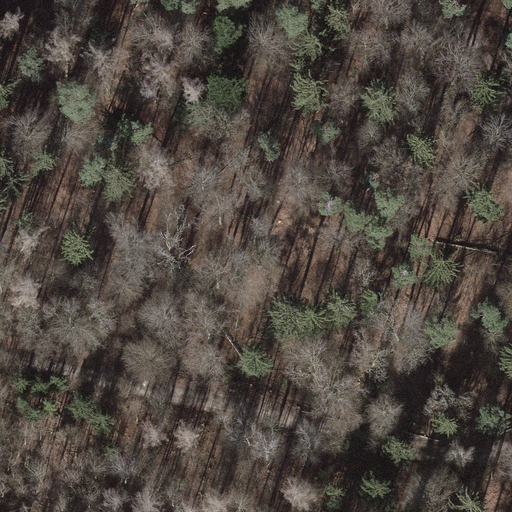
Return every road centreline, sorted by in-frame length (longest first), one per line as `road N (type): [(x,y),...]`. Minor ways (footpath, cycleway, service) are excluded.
road 1 (track): [(511,442),(496,450),(411,446),(0,358)]
road 2 (track): [(452,0),(511,118)]
